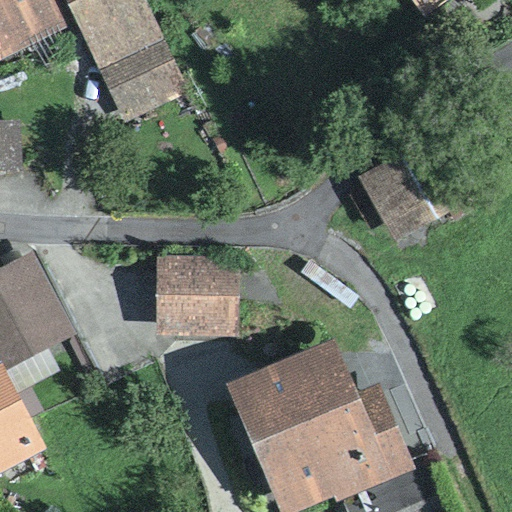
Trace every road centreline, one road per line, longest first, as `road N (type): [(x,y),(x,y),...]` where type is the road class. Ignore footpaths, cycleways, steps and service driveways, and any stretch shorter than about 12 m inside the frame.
road 1 (residential): [(511,55),(413,114),(287,234),(0,231)]
road 2 (unknown): [(73,235),(170,368),(224,511)]
